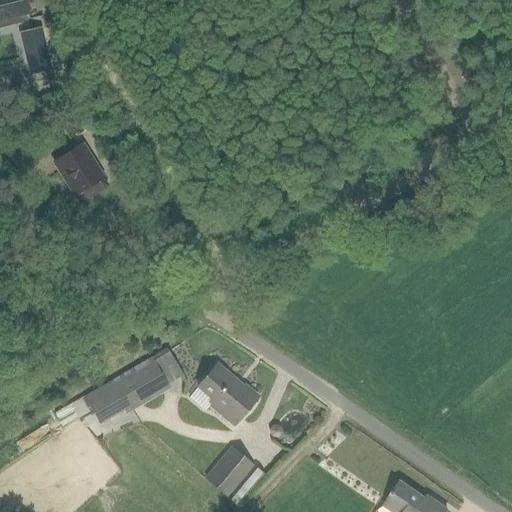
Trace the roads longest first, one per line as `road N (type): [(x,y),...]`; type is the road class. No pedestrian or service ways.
road 1 (residential): [(496,511),(196,300)]
road 2 (unclassified): [(196,300),(511,115)]
road 3 (unclassified): [(196,300),(142,297),(0,260)]
